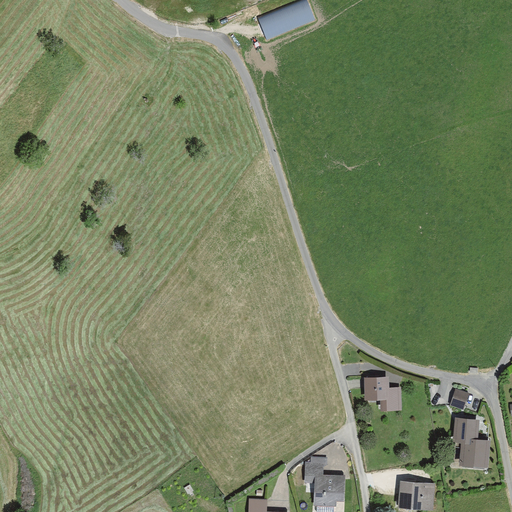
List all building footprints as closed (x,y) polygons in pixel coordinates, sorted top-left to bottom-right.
[(308,0),(299,0),(256,17),(266,42),(317,22),(308,0)] [(389,377),(364,378),(365,401),(381,401),(381,411),(402,410),(401,387),(390,388),(389,377)] [(470,393),(456,389),(450,406),(464,410),(470,393)] [(481,417),(456,416),(454,443),(462,443),(461,466),(487,468),(490,437),(480,437),(481,417)] [(311,462),(305,462),(305,483),(314,483),(314,506),(337,507),(337,501),(345,502),(345,476),(323,475),(324,468),(328,465),(328,457),(311,457),(311,462)] [(435,483),(400,481),(398,508),(433,511),(435,483)] [(268,499),(249,499),(248,511),(272,511),(267,511),(268,499)]
